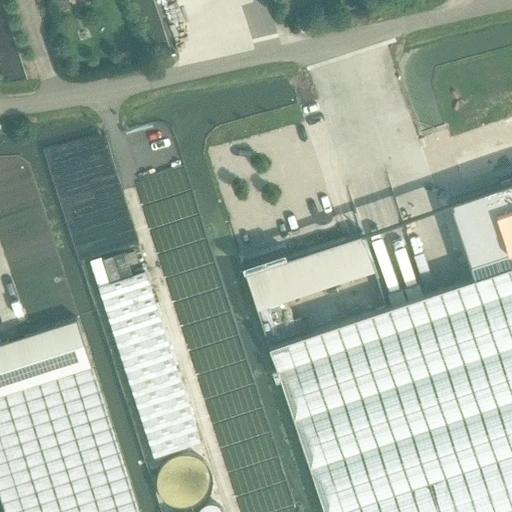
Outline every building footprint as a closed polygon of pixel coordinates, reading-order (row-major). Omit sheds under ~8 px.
[(132,50),(122,54),(124,59),(134,56),(132,50)] [(97,285),(132,273),(125,251),(101,258),(100,256),(89,260),(97,285)] [(324,511),(511,511),(511,261),(268,344),(324,511)] [(97,286),(125,374),(153,457),(199,443),(143,271),(97,286)] [(286,298),(256,308),(267,342),(297,332),(286,298)] [(76,317),(0,341),(0,392),(91,363),(76,317)] [(138,511),(91,363),(0,392),(0,493),(6,511),(138,511)]
